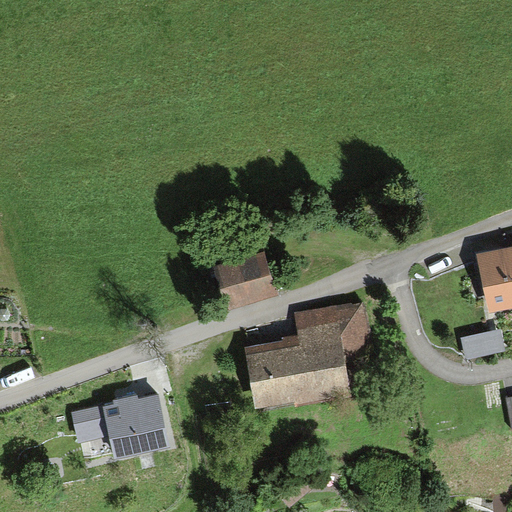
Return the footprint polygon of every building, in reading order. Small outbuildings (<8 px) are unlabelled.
[(228,285),(272,272),(260,233),(209,248),(216,269),(222,267),(228,285)] [(511,246),(476,253),(489,314),(511,308),(511,246)] [(295,395),(349,386),(335,303),(299,309),(304,339),(250,348),(257,393),(294,387),(295,395)] [(501,330),(462,339),(467,360),(506,352),(501,330)] [(120,445),(168,432),(157,391),(125,399),(122,387),(91,395),(92,400),(70,406),(74,420),(93,415),(92,409),(110,404),(120,445)] [(89,463),(117,456),(113,442),(86,449),(89,463)] [(511,511),(511,493),(495,495),(495,511),(511,511)]
